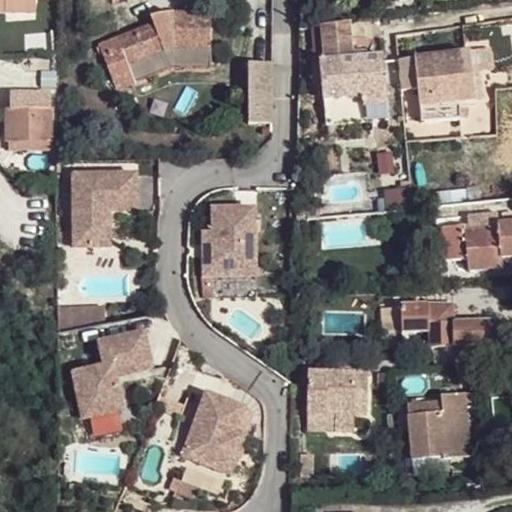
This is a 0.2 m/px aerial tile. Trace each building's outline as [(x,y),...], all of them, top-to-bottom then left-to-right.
[(0,0),(0,13),(5,13),(36,15),(36,0),(0,0)] [(99,47),(116,91),(134,83),(127,66),(163,52),(175,49),(210,49),(209,13),(174,14),(153,17),(155,24),(99,47)] [(320,61),(324,102),(363,98),(364,108),(388,105),(383,56),(353,58),(350,24),(322,28),(325,60),(320,61)] [(17,34),(18,57),(54,54),(52,32),(17,34)] [(491,48),(469,51),(475,101),(483,100),(482,73),(494,71),(491,48)] [(127,66),(134,83),(172,69),(210,69),(210,49),(175,49),(163,52),(127,66)] [(469,51),(415,59),(420,91),(412,92),(414,107),(421,106),(421,122),(460,119),(459,103),(475,101),(469,51)] [(270,124),(272,64),(247,63),(245,123),(270,124)] [(9,142),(9,150),(31,150),(52,150),(53,142),(50,142),(50,114),(52,114),(52,103),(50,103),(49,94),(13,94),(13,110),(6,110),(6,142),(9,142)] [(47,157),(46,175),(55,176),(56,158),(47,157)] [(137,212),(137,175),(74,175),(73,247),(110,247),(110,211),(137,212)] [(430,194),(431,205),(442,204),(441,193),(430,194)] [(255,208),(213,209),(213,221),(213,233),(203,232),(204,275),(255,275),(255,208)] [(469,227),(470,232),(489,230),(488,218),(469,219),(469,227)] [(357,242),(355,219),(324,221),(326,245),(357,242)] [(443,230),(445,261),(467,259),(468,272),(501,268),(501,259),(511,258),(511,223),(497,225),(498,230),(489,230),(470,232),(469,227),(443,230)] [(415,251),(416,272),(432,271),(431,251),(415,251)] [(511,258),(501,259),(501,268),(511,267),(511,258)] [(435,271),(436,280),(448,280),(447,271),(435,271)] [(105,323),(103,304),(59,307),(60,327),(105,323)] [(428,306),(429,324),(453,323),(452,304),(428,306)] [(401,307),(402,332),(430,331),(431,348),(453,346),(493,342),(492,321),(453,323),(429,324),(428,306),(401,307)] [(146,334),(99,344),(104,367),(74,374),(84,419),(124,410),(117,377),(154,370),(146,334)] [(304,358),(313,357),(312,347),(303,348),(304,358)] [(308,374),(307,431),(354,433),(354,414),(367,415),(368,376),(308,374)] [(246,407),(207,392),(183,454),(231,473),(246,434),(237,430),(246,407)] [(407,406),(412,461),(447,457),(447,459),(471,456),(465,395),(441,397),(442,403),(407,406)] [(300,439),(299,460),(310,460),(311,439),(300,439)]
